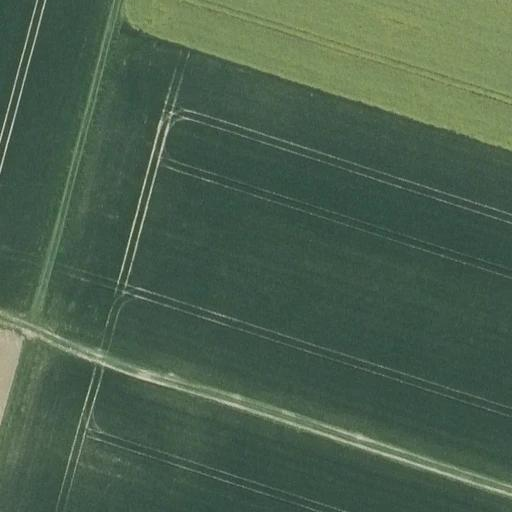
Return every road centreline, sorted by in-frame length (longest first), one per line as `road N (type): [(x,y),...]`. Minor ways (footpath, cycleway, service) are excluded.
road 1 (track): [(511,505),(0,337)]
road 2 (track): [(0,505),(130,0)]
